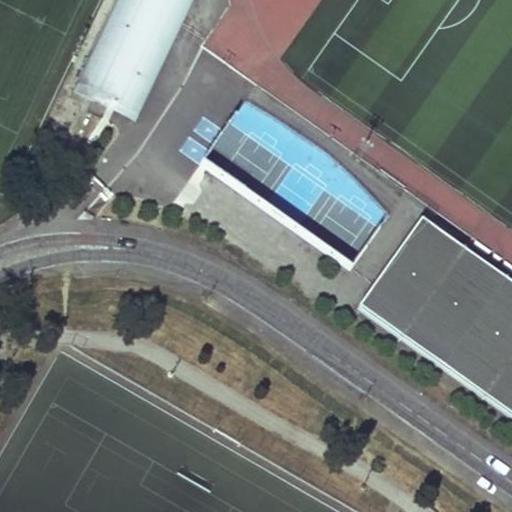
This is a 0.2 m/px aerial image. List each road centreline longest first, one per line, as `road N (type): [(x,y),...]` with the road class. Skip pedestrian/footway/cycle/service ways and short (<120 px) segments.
road 1 (tertiary): [(511,482),(247,296),(166,258)]
road 2 (tertiary): [(166,258),(118,240),(56,239),(0,253)]
road 3 (tertiary): [(0,274),(65,255),(166,258)]
